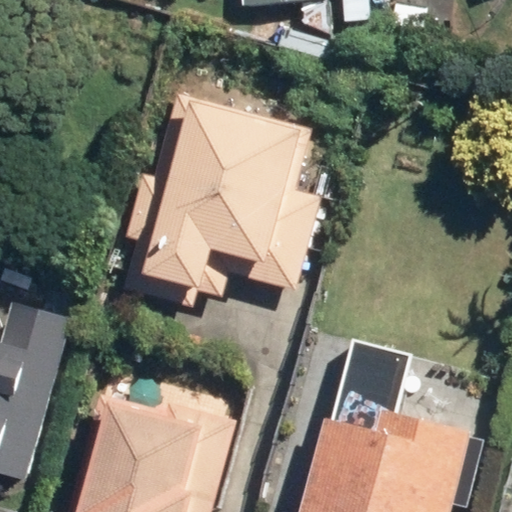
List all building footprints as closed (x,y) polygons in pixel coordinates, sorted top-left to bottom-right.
[(0,0),(0,7),(7,9),(9,0),(0,0)] [(136,238),(124,289),(194,306),(198,289),(221,295),(226,273),(295,290),(319,194),(295,188),(310,128),(173,94),(153,174),(141,172),(125,235),(136,238)] [(0,472),(28,480),(73,318),(9,301),(0,332),(0,472)] [(345,347),(306,511),(454,511),(474,432),(386,412),(398,359),(345,347)] [(207,511),(230,417),(162,401),(160,410),(96,394),(67,511),(207,511)]
